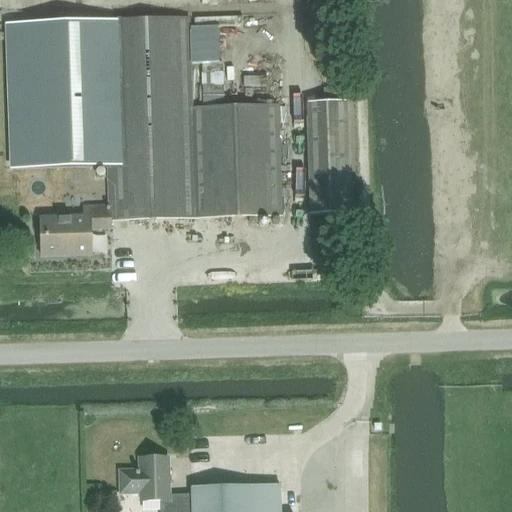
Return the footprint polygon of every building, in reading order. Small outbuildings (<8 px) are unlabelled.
[(189,19),(103,21),(9,25),(14,170),(108,167),(109,208),(109,222),(281,216),(278,106),(192,109),(189,19)] [(346,103),(306,104),(309,216),(349,215),(346,103)] [(84,218),(40,219),(41,257),(91,256),(90,230),(110,230),(109,222),(109,208),(84,208),(84,218)] [(202,241),(202,261),(214,262),(214,241),(202,241)] [(168,459),(139,459),(139,472),(120,472),(120,496),(139,495),(139,502),(160,502),(160,511),(192,511),(192,496),(168,496),(168,459)] [(171,461),(171,474),(185,475),(186,461),(171,461)] [(280,511),(280,486),(192,488),(192,496),(192,511),(280,511)]
